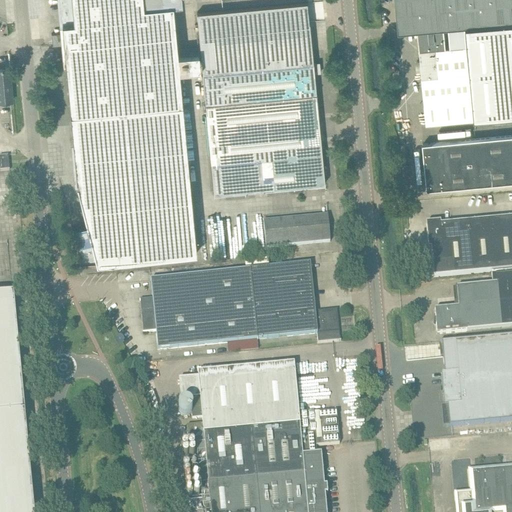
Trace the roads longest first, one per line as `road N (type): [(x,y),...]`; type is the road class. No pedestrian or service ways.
road 1 (unclassified): [(396,511),(347,0)]
road 2 (tertiary): [(54,362),(19,0)]
road 3 (tertiary): [(149,511),(124,415),(100,370),(54,362)]
road 4 (unknown): [(60,67),(66,165),(0,176)]
road 5 (tertiary): [(54,362),(67,511)]
